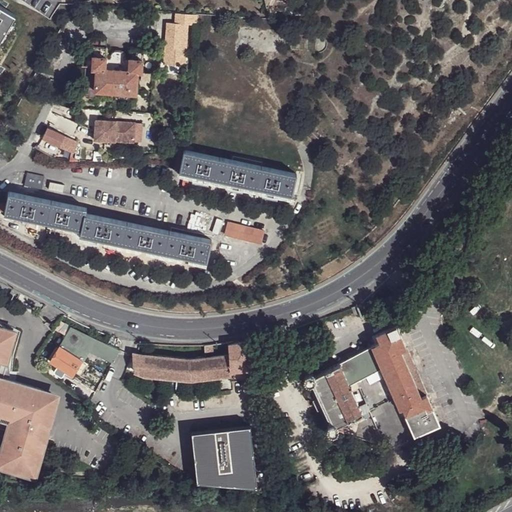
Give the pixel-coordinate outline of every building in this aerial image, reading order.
[(0,45),(4,39),(15,21),(19,15),(0,3),(0,45)] [(198,13),(175,11),(175,21),(167,21),(164,63),(186,64),(188,23),(198,24),(198,13)] [(20,24),(15,21),(4,39),(9,42),(20,24)] [(137,93),(139,71),(143,71),(144,50),(132,49),(131,57),(107,55),(107,47),(95,46),(86,45),(86,55),(84,55),(83,64),(86,64),(98,65),(98,67),(86,66),(84,94),(90,95),(89,97),(96,97),(97,89),(137,93)] [(135,122),(96,119),(94,139),(134,142),(135,122)] [(50,127),(45,137),(62,146),(67,136),(50,127)] [(184,151),(180,171),(210,177),(254,187),(292,195),(293,192),(295,181),(297,176),(262,168),(232,161),(184,151)] [(263,164),(233,157),(232,161),(262,168),(263,164)] [(25,186),(42,190),(45,177),(28,173),(25,186)] [(10,194),(6,212),(44,220),(82,229),(83,229),(87,214),(87,210),(10,194)] [(87,214),(83,229),(82,229),(81,233),(120,241),(161,250),(207,260),(208,257),(210,246),(211,240),(170,232),(87,214)] [(229,222),(225,234),(260,244),(264,232),(229,222)] [(212,237),(171,228),(170,232),(211,240),(212,237)] [(65,336),(71,325),(67,322),(64,325),(60,330),(60,331),(65,336)] [(0,426),(6,429),(1,446),(0,446),(0,465),(32,475),(55,397),(31,389),(32,385),(0,376),(0,368),(11,329),(8,327),(0,325),(0,426)] [(59,347),(82,359),(89,348),(94,338),(71,325),(65,336),(63,340),(59,347)] [(406,413),(425,406),(427,409),(433,407),(427,393),(422,396),(401,349),(407,347),(397,325),(378,333),(381,341),(376,344),(406,413)] [(89,348),(114,361),(119,351),(120,350),(94,338),(89,348)] [(253,369),(248,342),(227,344),(228,356),(230,371),(232,371),(253,369)] [(213,343),(204,345),(205,352),(214,351),(213,343)] [(59,347),(50,362),(58,367),(67,372),(73,375),(82,359),(59,347)] [(422,396),(427,393),(407,347),(401,349),(422,396)] [(135,372),(145,375),(191,380),(232,376),(232,371),(230,371),(228,356),(224,356),(220,356),(205,358),(192,359),(134,352),(135,372)] [(351,358),(334,368),(342,385),(360,377),(351,358)] [(67,372),(58,367),(55,372),(56,375),(62,379),(64,377),(67,372)] [(304,389),(307,388),(309,392),(314,403),(310,405),(307,406),(312,416),(314,415),(319,413),(324,424),(326,429),(323,430),(321,434),(323,437),(326,438),(330,437),(331,434),(331,433),(357,421),(342,385),(334,368),(307,382),(307,381),(303,380),(300,381),(299,384),(300,388),(304,389)] [(406,413),(415,433),(440,422),(433,407),(427,409),(425,406),(406,413)] [(259,486),(252,425),(193,431),(199,481),(259,486)] [(418,434),(415,435),(414,438),(413,441),(414,443),(416,445),(420,445),(423,444),(424,441),(424,438),(422,435),(418,434)] [(398,447),(399,449),(414,443),(413,441),(398,447)]
